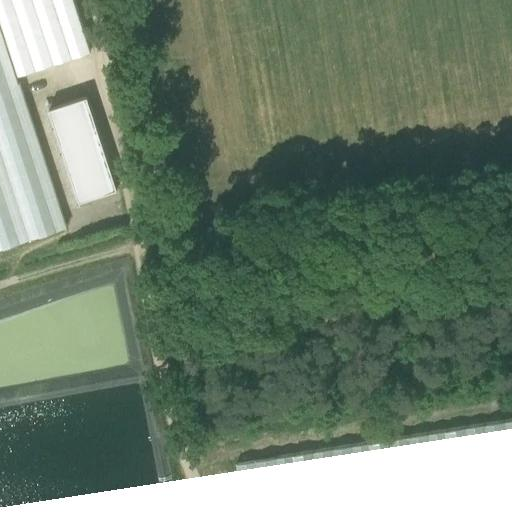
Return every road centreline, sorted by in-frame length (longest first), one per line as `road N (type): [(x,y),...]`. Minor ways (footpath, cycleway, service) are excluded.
road 1 (track): [(511,218),(211,276),(187,270),(171,251),(123,0)]
road 2 (track): [(90,0),(165,404),(206,511)]
